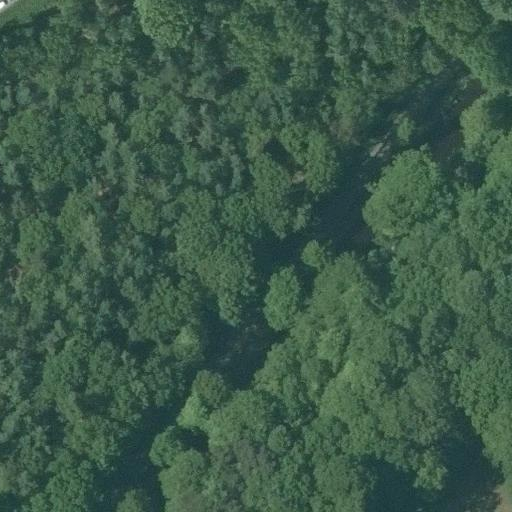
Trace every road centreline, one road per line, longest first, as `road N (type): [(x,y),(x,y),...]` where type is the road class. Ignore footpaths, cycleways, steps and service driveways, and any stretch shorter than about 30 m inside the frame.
road 1 (unclassified): [(105,511),(499,0)]
road 2 (track): [(278,511),(511,161)]
